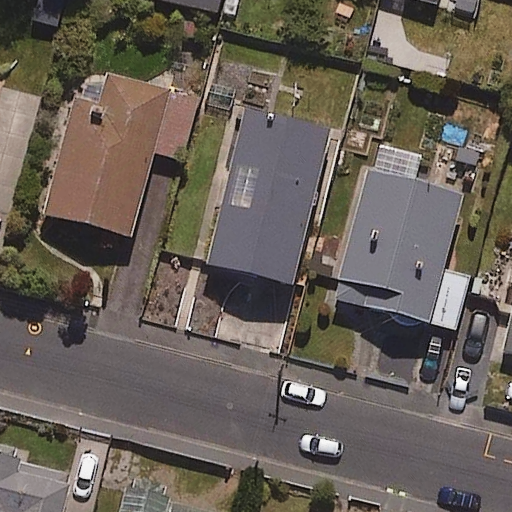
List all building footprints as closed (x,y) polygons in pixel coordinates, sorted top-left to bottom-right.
[(225,0),(151,0),(222,16),(225,0)] [(197,98),(104,72),(95,103),(70,97),(37,217),(129,242),(154,152),(180,159),(197,98)] [(335,128),(240,104),(200,262),(295,286),(335,128)] [(463,195),(365,169),(331,298),(429,324),(463,195)] [(511,352),(511,308),(502,350),(511,352)] [(0,511),(64,511),(73,476),(25,464),(24,450),(0,444),(0,511)] [(163,490),(131,481),(122,511),(196,511),(160,502),(163,490)]
